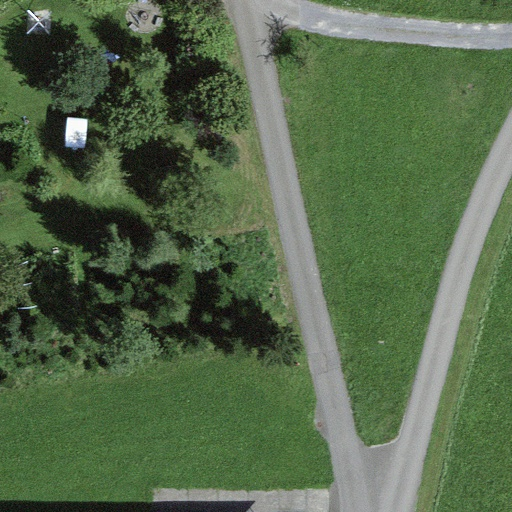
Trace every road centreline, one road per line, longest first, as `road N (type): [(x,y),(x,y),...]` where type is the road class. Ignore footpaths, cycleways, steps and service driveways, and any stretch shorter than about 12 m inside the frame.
road 1 (unclassified): [(368,511),(346,449),(242,0)]
road 2 (unclassified): [(389,511),(436,355),(511,160)]
road 3 (track): [(243,5),(388,35),(511,43)]
